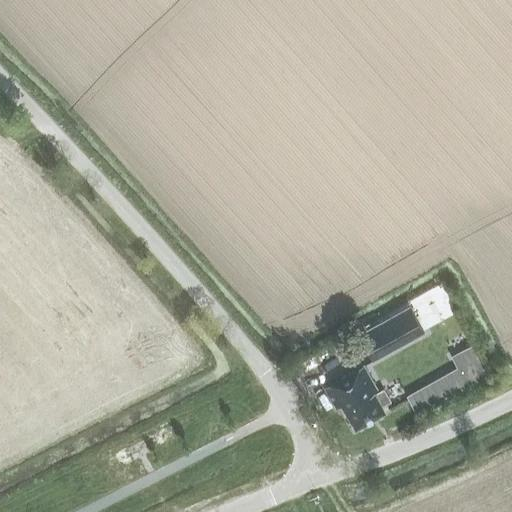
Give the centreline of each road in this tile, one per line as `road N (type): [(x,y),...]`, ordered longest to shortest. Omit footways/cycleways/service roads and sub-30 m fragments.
road 1 (unclassified): [(318,479),(288,409),(253,359),(0,76)]
road 2 (unclassified): [(318,479),(511,401)]
